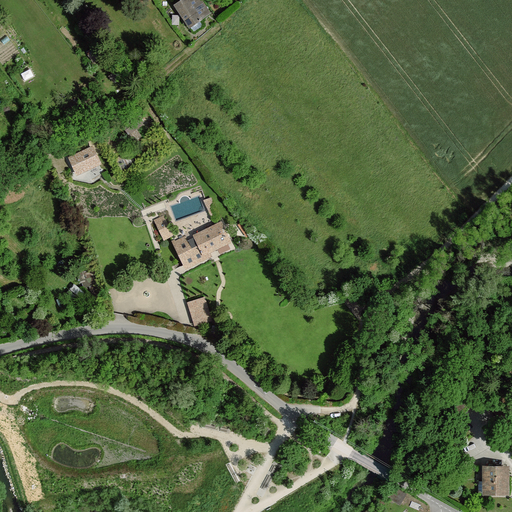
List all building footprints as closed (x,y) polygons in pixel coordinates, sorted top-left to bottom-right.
[(188,0),(178,8),(192,29),(212,15),(202,0),(188,0)] [(95,149),(72,159),(80,176),(103,165),(95,149)] [(165,217),(157,221),(167,241),(175,237),(165,217)] [(187,237),(176,243),(188,269),(213,258),(211,254),(233,244),(224,224),(215,228),(212,222),(200,227),(204,234),(197,237),(198,239),(190,243),(187,237)] [(98,304),(110,299),(98,271),(85,276),(84,273),(80,274),(86,288),(91,286),(98,304)] [(190,302),(196,325),(213,320),(206,298),(190,302)] [(490,401),(498,417),(511,409),(511,403),(506,392),(490,401)] [(509,467),(485,467),(485,494),(509,494),(509,467)]
